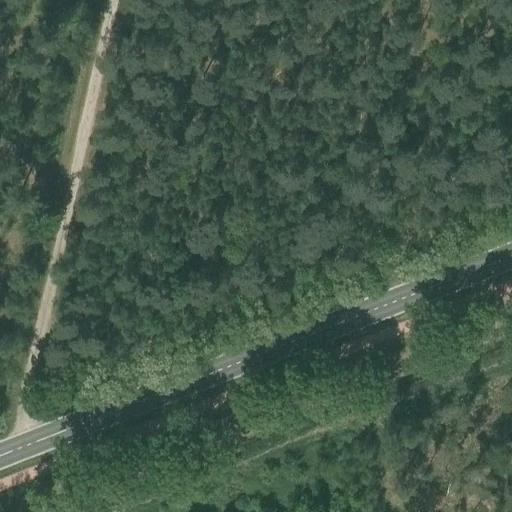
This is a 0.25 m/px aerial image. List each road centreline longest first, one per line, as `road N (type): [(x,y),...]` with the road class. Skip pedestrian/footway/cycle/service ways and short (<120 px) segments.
road 1 (secondary): [(511,255),(0,455)]
road 2 (track): [(112,0),(25,393),(26,444)]
